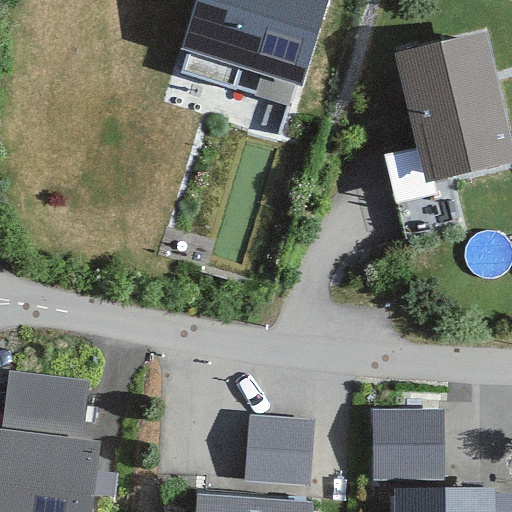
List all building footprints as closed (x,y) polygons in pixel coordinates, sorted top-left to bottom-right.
[(333,0),(186,0),(170,51),(303,94),(333,0)] [(511,168),(511,152),(487,30),(377,53),(406,191),(511,168)] [(373,469),(446,471),(448,402),(374,400),(373,469)] [(314,477),(316,410),(250,408),(249,476),(314,477)] [(0,511),(96,511),(104,446),(0,432),(0,511)] [(319,511),(320,502),(193,488),(189,511),(319,511)] [(506,511),(506,488),(388,492),(388,511),(506,511)]
